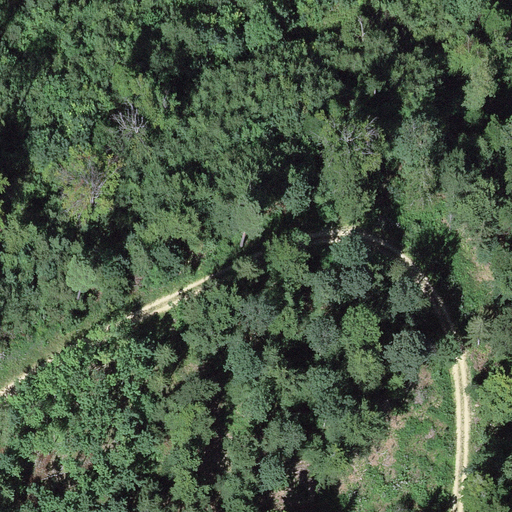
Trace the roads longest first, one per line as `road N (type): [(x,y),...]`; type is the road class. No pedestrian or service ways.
road 1 (track): [(460,511),(464,408),(450,323),(410,266),(357,235),(299,240),(205,281),(97,333),(0,395)]
road 2 (track): [(398,0),(311,34),(104,150),(0,241)]
